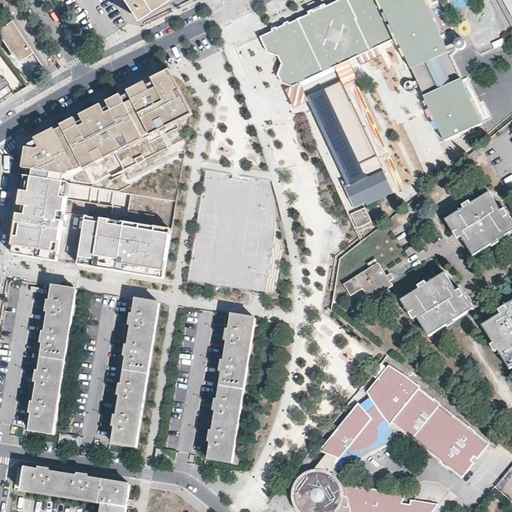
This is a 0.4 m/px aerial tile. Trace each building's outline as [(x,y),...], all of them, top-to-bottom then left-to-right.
[(124,0),(134,14),(155,0),(124,0)] [(267,33),(261,35),(268,51),(280,55),(287,53),(290,60),(284,63),(280,73),(283,82),(294,83),(400,37),(408,55),(445,140),(478,126),(423,0),(340,0),(339,1),(338,0),(336,0),(333,2),(334,3),(327,6),(326,5),(321,7),(322,9),(315,12),(314,10),(309,12),(310,15),(303,18),(302,16),(297,19),(298,20),(291,23),(290,22),(285,24),(286,26),(279,29),(279,27),(274,29),(274,31),(267,34),(267,33)] [(503,0),(511,16),(511,15),(511,9),(506,0),(503,0)] [(10,18),(0,24),(0,26),(11,19),(10,18)] [(14,23),(11,19),(0,26),(0,36),(16,60),(31,50),(22,36),(14,23)] [(287,53),(280,55),(284,63),(290,60),(287,53)] [(445,140),(408,55),(391,64),(430,148),(445,140)] [(29,135),(17,142),(28,162),(26,177),(65,183),(66,178),(190,113),(169,74),(164,64),(146,73),(150,81),(142,85),(138,77),(121,85),(126,94),(118,98),(113,88),(99,96),(103,104),(99,106),(95,98),(72,109),(76,116),(72,118),(68,111),(53,119),(54,122),(48,125),(47,123),(28,133),(29,135)] [(216,84),(230,80),(226,68),(213,72),(216,84)] [(453,154),(445,140),(430,148),(400,162),(407,176),(453,154)] [(367,204),(375,199),(375,193),(385,189),(386,188),(389,181),(383,169),(368,176),(360,173),(358,181),(344,188),(353,207),(366,201),(367,204)] [(51,260),(65,183),(26,177),(13,254),(51,260)] [(375,193),(375,199),(393,191),(389,181),(386,188),(385,189),(375,193)] [(88,199),(91,187),(69,182),(67,195),(88,199)] [(486,248),(511,231),(511,221),(508,216),(504,218),(489,193),(446,220),(454,233),(458,231),(463,239),(473,255),(486,248)] [(351,213),(357,227),(371,220),(365,206),(351,213)] [(164,278),(171,233),(81,219),(74,264),(164,278)] [(390,282),(379,263),(378,264),(375,258),(367,263),(370,268),(344,284),(351,296),(363,288),(370,299),(392,285),(390,282)] [(429,336),(472,308),(464,296),(460,298),(452,284),(445,273),(401,300),(409,312),(413,310),(429,336)] [(59,400),(77,290),(55,286),(52,301),(50,301),(49,307),(48,311),(51,312),(47,333),(45,333),(44,338),(43,343),(46,343),(41,372),(39,372),(38,378),(37,381),(39,382),(36,403),(34,403),(33,409),(32,413),(35,413),(32,431),(54,435),(59,400)] [(137,448),(160,303),(137,300),(134,315),(132,315),(131,319),(131,324),(133,324),(129,346),(127,346),(126,350),(126,355),(128,356),(123,385),(121,385),(120,390),(119,394),(121,395),(118,417),(116,416),(115,422),(114,426),(116,427),(114,444),(137,448)] [(511,301),(505,305),(507,309),(493,318),(482,325),(510,368),(511,367),(511,301)] [(232,463),(255,319),(233,315),(231,330),(228,330),(228,335),(227,339),(229,340),(226,361),(223,361),(222,367),(222,371),(224,371),(219,400),(217,399),(216,404),(215,409),(218,409),(214,432),(211,432),(210,438),(210,442),(213,442),(210,459),(232,463)] [(418,391),(404,380),(386,369),(365,395),(368,402),(373,412),(364,417),(358,408),(357,406),(319,453),(324,456),(312,473),(311,475),(309,475),(308,475),(307,476),(306,476),(305,477),(303,478),(302,478),(301,479),(300,479),(299,480),(298,482),(297,482),(296,483),(296,484),(295,486),(294,487),(294,488),(293,489),(293,490),(292,492),(292,493),(292,495),(292,496),(292,497),(292,498),(292,499),(297,498),(297,499),(298,500),(298,501),(298,502),(298,503),(299,504),(300,506),(300,507),(301,508),(302,509),(303,510),(304,511),(382,511),(387,506),(395,495),(342,487),(342,486),(342,485),(341,483),(340,482),(339,481),(339,480),(338,479),(337,478),(336,477),(335,476),(334,475),(333,474),(332,474),(331,474),(330,473),(330,472),(346,451),(350,453),(370,448),(371,447),(372,447),(373,446),(374,445),(374,444),(375,444),(375,443),(376,442),(376,440),(377,439),(376,438),(376,437),(376,436),(376,434),(375,433),(375,432),(374,430),(381,422),(387,429),(390,426),(404,436),(403,438),(409,443),(410,442),(428,456),(454,423),(437,409),(438,407),(431,403),(417,392),(418,391)] [(373,412),(368,402),(358,408),(364,417),(373,412)] [(370,448),(350,453),(346,451),(330,472),(330,473),(331,474),(332,474),(333,474),(334,475),(335,476),(336,477),(337,478),(338,477),(339,476),(341,475),(342,474),(344,473),(347,470),(349,468),(352,466),(354,465),(356,463),(359,461),(362,459),(365,457),(367,456),(369,455),(375,452),(379,450),(382,447),(395,438),(387,429),(381,422),(374,430),(375,432),(375,433),(376,434),(376,436),(376,437),(376,438),(377,439),(376,440),(376,442),(375,443),(375,444),(374,444),(374,445),(373,446),(372,447),(371,447),(370,448)] [(472,436),(465,430),(464,431),(454,423),(428,456),(438,465),(437,465),(443,471),(444,470),(458,481),(470,466),(468,464),(463,461),(466,458),(470,461),(473,463),(485,448),(471,437),(472,436)] [(126,511),(129,497),(130,491),(87,484),(88,481),(81,480),(79,480),(79,482),(50,478),(51,475),(44,474),(41,474),(40,476),(27,474),(23,497),(104,509),(103,511),(126,511)] [(406,508),(399,507),(402,498),(395,495),(387,506),(382,511),(431,511),(435,508),(407,503),(406,508)] [(302,509),(301,508),(300,507),(300,506),(299,504),(298,503),(298,502),(298,501),(298,500),(297,499),(297,498),(292,499),(292,501),(292,503),(292,504),(293,506),(294,507),(294,509),(295,510),(295,511),(296,511),(304,511),(303,510),(302,509)]
